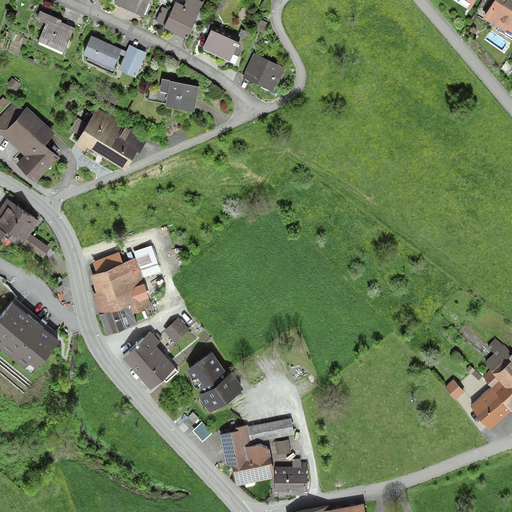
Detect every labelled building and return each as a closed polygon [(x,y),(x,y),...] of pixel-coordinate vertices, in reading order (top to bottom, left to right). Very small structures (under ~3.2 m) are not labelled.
[(117,0),(143,11),(147,0),(117,0)] [(163,25),(173,29),(186,35),(202,2),(196,0),(185,0),(183,6),(174,2),(163,25)] [(511,27),(511,5),(504,1),(504,0),(494,0),(484,17),(502,28),(505,23),(511,27)] [(73,27),(74,25),(73,25),(73,27),(65,23),(66,22),(65,21),(63,27),(58,25),(61,18),(40,8),(39,11),(48,15),(37,40),(63,51),(73,27)] [(261,31),(265,22),(260,20),(255,29),(261,31)] [(236,37),(212,27),(203,46),(228,57),(234,44),(241,47),(248,32),(240,29),(236,37)] [(119,50),(119,49),(90,36),(83,52),(112,65),(119,50)] [(135,75),(145,53),(130,47),(121,69),(135,75)] [(254,57),(246,73),(270,84),(273,77),(278,79),(282,71),(254,57)] [(166,101),(166,102),(192,107),(194,98),(197,83),(170,78),(168,92),(149,89),(147,98),(166,101)] [(108,97),(118,102),(121,95),(111,90),(108,97)] [(78,137),(78,138),(78,137),(125,166),(142,138),(95,109),(90,118),(85,115),(81,122),(77,119),(68,132),(78,137)] [(5,131),(10,136),(14,139),(16,137),(31,150),(18,164),(36,181),(37,180),(35,178),(55,157),(56,159),(57,158),(40,142),(50,132),(34,117),(23,111),(5,131)] [(160,122),(161,123),(166,134),(175,131),(169,118),(160,122)] [(0,223),(8,229),(21,209),(9,201),(0,213),(0,223)] [(8,229),(23,240),(28,233),(25,231),(34,218),(21,209),(8,229)] [(131,311),(149,305),(138,276),(144,274),(142,266),(145,265),(142,255),(91,273),(101,301),(97,303),(107,331),(135,321),(131,311)] [(0,323),(0,344),(33,372),(56,343),(13,307),(0,323)] [(174,340),(186,329),(177,319),(165,330),(174,340)] [(165,381),(176,370),(163,355),(158,359),(148,349),(160,338),(155,333),(152,336),(149,332),(137,342),(136,341),(134,343),(135,344),(122,355),(123,356),(124,355),(151,385),(161,376),(165,381)] [(484,363),(489,369),(490,369),(492,367),(511,391),(503,398),(509,406),(511,408),(511,352),(511,354),(502,347),(493,339),(486,346),(494,353),(484,363)] [(199,393),(209,408),(240,387),(233,378),(229,381),(210,353),(188,368),(203,391),(199,393)] [(490,369),(489,369),(482,376),(491,386),(470,405),(488,425),(509,406),(503,398),(511,391),(492,367),(490,369)] [(452,380),(445,387),(455,397),(462,391),(452,380)] [(255,441),(295,432),(292,417),(251,425),(255,441)] [(213,430),(203,420),(194,429),(204,439),(213,430)] [(244,430),(221,434),(226,456),(232,455),(237,478),(271,471),(266,447),(259,443),(247,446),(244,430)] [(274,442),(276,454),(288,452),(286,440),(274,442)] [(274,470),(274,491),(306,491),(306,464),(299,464),(299,459),(294,459),(294,462),(294,465),(294,470),(274,470)]
